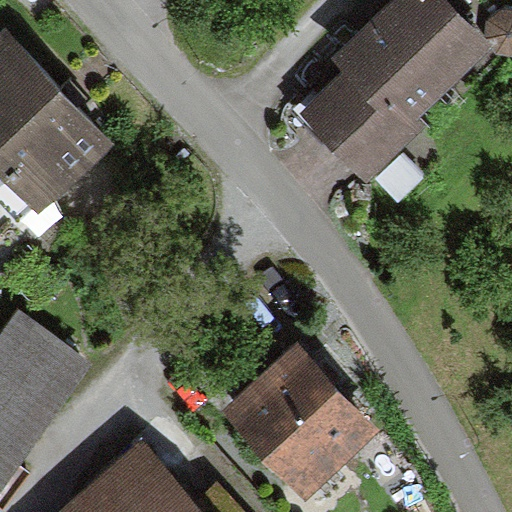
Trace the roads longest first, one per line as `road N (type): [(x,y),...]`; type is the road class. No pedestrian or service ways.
road 1 (residential): [(484,511),(384,335),(329,257),(219,130)]
road 2 (residential): [(219,130),(93,0)]
road 3 (unclassified): [(219,130),(339,0)]
